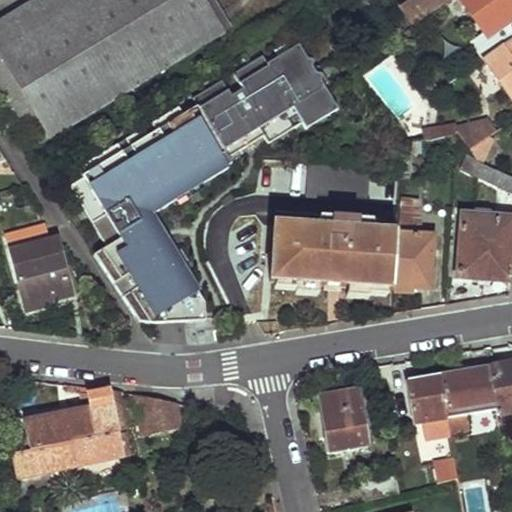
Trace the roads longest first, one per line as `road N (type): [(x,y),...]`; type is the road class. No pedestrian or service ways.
road 1 (residential): [(0,351),(140,368),(266,361)]
road 2 (residential): [(266,361),(511,319)]
road 3 (residential): [(299,511),(266,361)]
